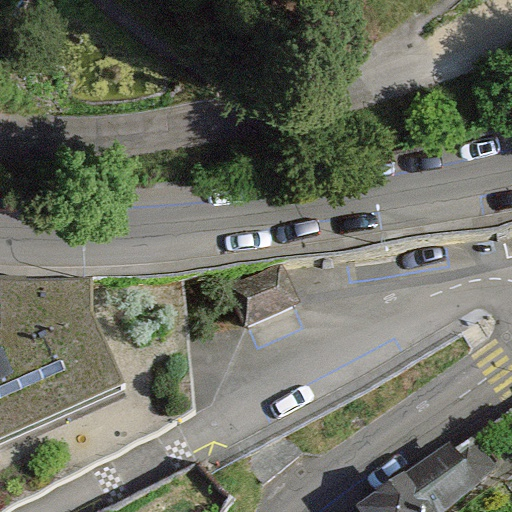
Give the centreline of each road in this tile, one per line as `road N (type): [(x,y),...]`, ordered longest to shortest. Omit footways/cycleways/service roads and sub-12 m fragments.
road 1 (residential): [(0,243),(51,248),(252,232),(511,186)]
road 2 (residential): [(511,281),(491,281),(54,511)]
road 3 (residential): [(278,511),(511,357)]
